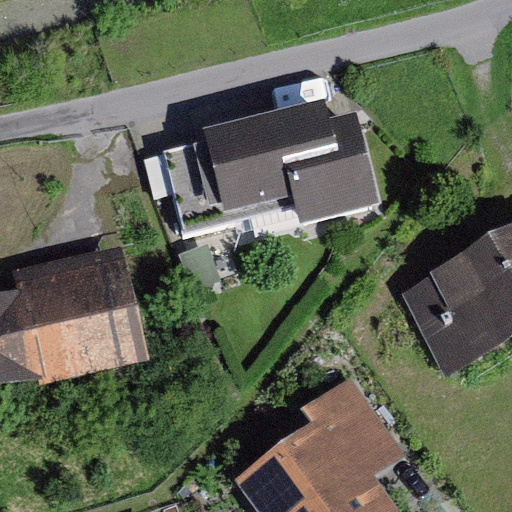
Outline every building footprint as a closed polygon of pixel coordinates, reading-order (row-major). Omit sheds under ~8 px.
[(331,116),(169,156),(191,241),(265,223),(263,214),(295,206),(304,239),(387,218),(363,121),(334,128),(331,116)] [(511,245),(414,300),(459,383),(511,354),(511,245)] [(149,368),(127,271),(19,295),(22,307),(41,392),(149,368)] [(22,307),(0,311),(0,401),(41,392),(22,307)] [(319,434),(243,489),(259,511),(399,511),(380,485),(413,461),(358,385),(309,420),(319,434)]
